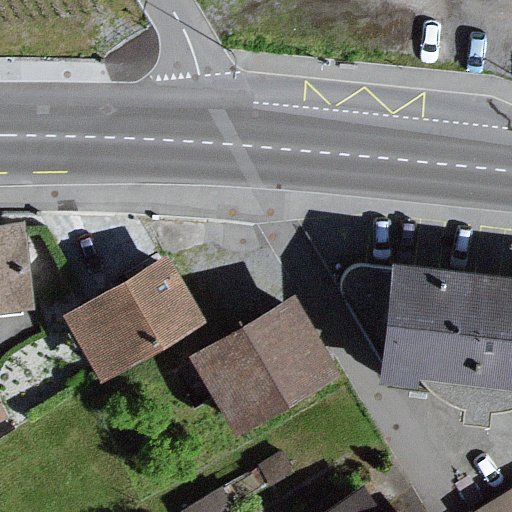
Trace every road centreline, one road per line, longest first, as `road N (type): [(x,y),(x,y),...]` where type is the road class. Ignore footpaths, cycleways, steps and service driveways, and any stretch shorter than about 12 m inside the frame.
road 1 (primary): [(511,170),(201,139)]
road 2 (primary): [(201,139),(0,135)]
road 3 (residential): [(166,0),(196,63),(201,139)]
